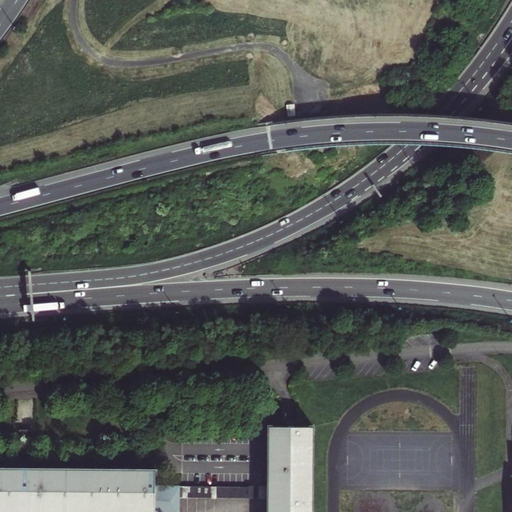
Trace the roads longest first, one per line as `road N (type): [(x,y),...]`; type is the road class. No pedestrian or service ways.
road 1 (trunk): [(0,287),(165,271),(299,221),(391,160),(488,56)]
road 2 (motorway): [(511,141),(406,131),(286,139),(0,206)]
road 3 (motorway): [(0,304),(302,287),(511,301)]
